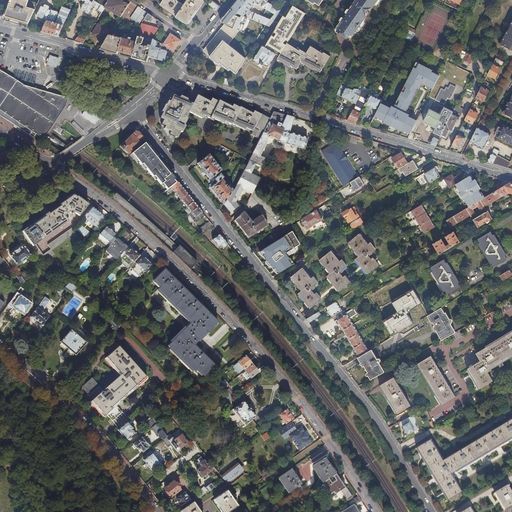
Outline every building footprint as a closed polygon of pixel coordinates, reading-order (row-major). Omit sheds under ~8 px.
[(10,22),(27,27),(38,3),(28,0),(11,0),(11,3),(10,2),(4,20),(10,22)] [(54,7),(53,9),(48,19),(42,31),(50,34),(58,36),(68,16),(69,13),(73,4),(64,0),(62,5),(63,5),(56,22),(55,21),(59,12),(58,11),(54,9),(55,7),(54,7)] [(96,1),(94,0),(74,0),(75,1),(76,0),(75,0),(78,0),(79,0),(79,1),(80,1),(80,0),(82,0),(84,1),(81,7),(81,8),(89,14),(91,13),(94,7),(98,9),(96,12),(97,12),(97,11),(98,12),(99,14),(99,15),(99,16),(105,7),(102,5),(101,4),(96,1)] [(122,0),(108,0),(105,7),(121,16),(129,4),(122,0)] [(203,0),(187,0),(184,5),(177,0),(162,0),(160,4),(187,23),(203,0)] [(209,4),(210,5),(213,7),(214,8),(217,10),(220,6),(211,0),(210,2),(208,2),(207,3),(209,4)] [(259,5),(267,9),(270,3),(267,2),(267,1),(264,0),(239,0),(231,10),(240,14),(242,15),(260,22),(263,16),(254,12),(253,12),(250,10),(257,1),(260,3),(259,5)] [(348,38),(352,33),(354,35),(356,32),(357,32),(359,29),(359,27),(361,24),(363,24),(365,21),(364,20),(366,17),(364,15),(371,6),(373,7),(375,4),(376,5),(378,2),(377,0),(359,0),(357,3),(355,6),(353,5),(350,10),(342,21),(339,26),(340,27),(338,30),(340,32),(339,32),(348,38)] [(446,0),(445,3),(457,9),(460,5),(462,0),(446,0)] [(275,14),(276,14),(280,9),(270,3),(267,9),(275,14)] [(48,19),(53,9),(50,7),(50,6),(50,5),(46,4),(45,4),(44,5),(41,4),(37,15),(48,19)] [(140,23),(147,12),(138,6),(130,17),(136,21),(135,22),(140,23)] [(241,18),(239,17),(240,14),(231,10),(227,16),(222,21),(227,24),(232,27),(236,29),(241,18)] [(277,54),(280,56),(288,43),(284,41),(294,22),(284,16),(265,47),(263,46),(254,60),(267,67),(268,67),(270,65),(269,65),(271,61),(272,61),(277,54)] [(267,25),(271,20),(271,19),(263,16),(260,22),(264,24),(267,25)] [(147,61),(148,58),(152,44),(150,43),(149,44),(148,46),(147,45),(147,43),(146,42),(144,43),(144,45),(142,44),(141,44),(143,42),(145,35),(152,37),(158,28),(142,23),(137,41),(133,55),(133,57),(139,59),(147,61)] [(511,23),(511,24),(511,25),(509,31),(508,31),(501,44),(511,49),(511,23)] [(109,30),(99,24),(92,34),(102,41),(109,30)] [(229,45),(240,31),(236,29),(232,27),(227,24),(224,28),(224,27),(205,50),(215,58),(216,57),(221,62),(223,60),(231,67),(232,66),(239,71),(246,59),(243,57),(238,53),(239,52),(234,48),(233,50),(232,49),(233,48),(229,45)] [(417,31),(405,25),(404,28),(415,33),(417,31)] [(415,33),(404,28),(403,31),(414,36),(415,33)] [(124,33),(122,37),(119,51),(133,55),(137,41),(131,40),(132,37),(129,36),(129,39),(126,38),(127,34),(124,33)] [(163,44),(174,51),(177,46),(181,40),(171,33),(163,44)] [(79,42),(83,43),(87,36),(80,34),(74,41),(79,42)] [(118,52),(119,51),(122,37),(122,36),(121,37),(115,35),(114,34),(114,35),(110,34),(101,48),(109,50),(118,53),(118,52)] [(153,38),(152,44),(148,58),(150,59),(151,55),(158,57),(158,59),(164,60),(165,60),(168,51),(167,50),(161,48),(161,47),(161,46),(157,45),(158,41),(153,38)] [(291,65),(290,67),(291,67),(291,66),(292,66),(303,50),(301,49),(300,51),(288,43),(280,56),(278,59),(284,63),(285,62),(291,65)] [(302,62),(308,66),(309,65),(310,65),(319,51),(311,46),(307,53),(303,50),(292,66),(298,70),(302,62)] [(453,62),(459,51),(453,49),(448,60),(453,62)] [(310,65),(315,69),(316,69),(321,72),(324,67),(331,56),(324,52),(324,54),(319,51),(310,65)] [(471,63),(474,56),(467,53),(466,55),(464,59),(471,63)] [(451,85),(456,87),(451,98),(459,101),(471,78),(472,74),(469,72),(447,61),(440,75),(433,89),(429,96),(436,100),(442,89),(445,91),(447,88),(449,89),(451,85)] [(498,67),(499,64),(495,61),(493,65),(488,75),(496,78),(501,68),(498,67)] [(378,110),(375,116),(385,121),(384,122),(392,126),(390,129),(395,131),(396,128),(404,132),(405,131),(411,134),(414,127),(418,120),(409,116),(410,114),(406,113),(418,88),(421,90),(424,85),(433,89),(440,75),(432,71),(433,70),(420,63),(417,68),(414,67),(405,86),(407,88),(405,92),(402,91),(398,100),(400,101),(398,105),(396,104),(394,107),(392,106),(391,108),(381,103),(378,110)] [(0,70),(0,115),(33,137),(36,134),(43,139),(54,122),(57,118),(63,110),(65,107),(67,98),(56,94),(37,89),(28,86),(24,85),(1,71),(0,70)] [(484,84),(477,97),(484,101),(489,91),(486,89),(487,85),(484,84)] [(451,98),(456,87),(451,85),(449,89),(447,88),(445,91),(442,89),(436,100),(445,104),(448,97),(451,99),(451,98)] [(357,94),(359,89),(355,89),(354,90),(347,87),(342,86),(338,95),(353,102),(356,104),(361,96),(357,94)] [(371,94),(363,91),(361,96),(356,104),(354,110),(361,114),(366,104),(371,94)] [(382,100),(379,99),(371,94),(366,104),(378,110),(381,103),(382,100)] [(252,131),(261,114),(255,111),(254,113),(244,108),(241,107),(240,108),(234,105),(232,107),(226,104),(220,101),(219,102),(213,99),(211,102),(198,95),(197,98),(194,104),(181,98),(180,99),(174,96),(170,102),(169,101),(166,105),(167,106),(160,119),(164,121),(162,124),(166,127),(165,128),(171,131),(170,134),(177,138),(184,125),(183,124),(186,118),(185,117),(188,111),(203,119),(204,116),(211,119),(211,118),(224,124),(224,125),(226,122),(232,125),(233,124),(239,127),(240,125),(246,129),(247,128),(252,131)] [(440,105),(437,113),(442,115),(445,108),(440,105)] [(473,105),(466,120),(473,123),(478,113),(475,112),(477,107),(473,105)] [(464,109),(456,106),(453,112),(441,136),(441,137),(445,139),(446,138),(447,138),(450,131),(453,132),(464,109)] [(349,108),(344,119),(348,121),(353,110),(349,108)] [(442,115),(437,113),(430,109),(424,122),(435,127),(433,132),(441,136),(453,112),(445,108),(442,115)] [(354,110),(353,110),(348,121),(352,122),(357,123),(361,114),(354,110)] [(260,139),(253,153),(258,156),(259,156),(260,156),(267,141),(267,140),(266,140),(269,135),(279,140),(279,141),(304,149),(308,138),(289,132),(294,117),(274,111),(270,118),(260,139)] [(253,132),(251,135),(260,139),(270,118),(261,114),(252,131),(253,132)] [(87,117),(82,125),(90,130),(96,122),(87,117)] [(511,144),(511,129),(503,125),(502,128),(499,134),(497,137),(511,144)] [(53,130),(60,134),(63,129),(56,126),(53,130)] [(419,129),(414,127),(411,134),(408,139),(417,141),(417,139),(415,139),(418,132),(418,131),(419,129)] [(491,134),(478,127),(475,132),(470,142),(473,143),(473,144),(483,149),(491,134)] [(133,149),(144,138),(138,131),(136,131),(124,143),(123,143),(120,146),(123,150),(124,149),(126,151),(125,152),(128,154),(129,153),(129,154),(133,149)] [(344,139),(351,142),(353,137),(358,139),(359,137),(346,133),(344,139)] [(458,134),(453,145),(460,149),(466,138),(458,134)] [(436,147),(440,139),(434,137),(432,141),(431,141),(429,143),(430,144),(430,145),(436,147)] [(144,138),(133,149),(135,151),(132,153),(136,159),(138,158),(144,163),(142,164),(154,176),(155,175),(162,184),(165,185),(166,185),(169,189),(178,181),(174,176),(171,172),(166,166),(162,161),(161,159),(153,150),(150,146),(148,144),(144,138)] [(378,148),(396,153),(399,151),(401,149),(372,140),(371,144),(378,146),(378,148)] [(323,152),(344,186),(350,182),(358,177),(338,146),(332,150),(330,148),(323,152)] [(508,168),(510,163),(497,156),(499,151),(495,149),(493,153),(492,153),(487,162),(508,168)] [(392,158),(398,167),(407,162),(401,152),(397,155),(392,158)] [(265,159),(260,156),(259,156),(258,156),(253,153),(249,160),(248,162),(235,188),(233,190),(224,204),(231,212),(239,206),(236,202),(239,198),(235,195),(240,187),(252,194),(254,190),(260,179),(251,174),(256,165),(261,168),(265,159)] [(211,184),(217,177),(215,175),(221,170),(209,155),(198,163),(210,179),(209,180),(209,181),(211,184)] [(420,167),(417,163),(415,164),(413,160),(412,160),(413,160),(397,170),(402,177),(420,167)] [(422,187),(440,176),(437,171),(439,170),(439,169),(438,166),(436,166),(435,167),(435,166),(418,177),(419,178),(418,179),(422,187)] [(211,184),(210,185),(211,187),(224,204),(233,190),(231,188),(230,189),(222,179),(223,178),(220,174),(217,177),(211,184)] [(456,183),(461,180),(457,175),(454,177),(452,174),(443,180),(445,184),(447,183),(450,187),(456,183)] [(461,180),(456,183),(461,192),(460,192),(463,199),(465,198),(470,206),(484,198),(479,190),(481,189),(476,179),(474,180),(470,175),(461,180)] [(372,185),(369,181),(364,184),(360,176),(358,177),(350,182),(352,186),(351,187),(353,191),(356,190),(363,185),(365,189),(372,185)] [(173,194),(175,192),(182,186),(180,184),(178,181),(169,189),(173,194)] [(481,211),(485,208),(485,207),(504,195),(504,196),(510,192),(511,192),(511,181),(511,182),(484,198),(470,206),(451,218),(447,220),(451,227),(470,215),(471,217),(476,214),(473,209),(478,206),(481,211)] [(175,192),(181,200),(188,194),(185,190),(182,186),(175,192)] [(277,221),(281,216),(254,190),(252,194),(251,196),(264,209),(277,221)] [(173,253),(178,248),(168,239),(162,234),(151,224),(116,193),(110,198),(119,205),(154,235),(173,253)] [(181,200),(178,202),(184,209),(185,209),(194,201),(191,197),(188,194),(181,200)] [(73,230),(74,229),(73,227),(49,245),(52,249),(44,254),(37,244),(69,221),(67,218),(71,215),(72,215),(73,215),(72,213),(75,211),(75,212),(79,215),(89,204),(88,204),(78,196),(77,197),(76,196),(75,196),(74,195),(73,195),(72,196),(71,197),(68,199),(23,231),(34,246),(31,248),(38,259),(44,255),(47,260),(55,254),(52,250),(76,233),(73,230)] [(352,204),(349,199),(344,202),(347,207),(352,204)] [(189,214),(198,207),(196,204),(194,201),(185,209),(189,214)] [(410,211),(409,211),(423,234),(435,227),(429,216),(422,204),(410,211)] [(348,209),(343,213),(346,218),(346,217),(353,228),(364,222),(360,215),(354,206),(349,210),(348,209)] [(196,222),(205,215),(202,211),(198,207),(189,214),(196,222)] [(103,226),(108,219),(97,210),(91,217),(103,226)] [(323,219),(317,210),(302,219),(308,228),(309,228),(310,229),(310,230),(312,231),(319,226),(322,227),(325,225),(322,220),(322,219),(323,219)] [(244,211),(235,220),(248,238),(268,225),(262,215),(251,221),(244,211)] [(488,211),(474,219),(478,227),(493,219),(488,211)] [(113,221),(110,227),(116,230),(119,224),(113,221)] [(210,221),(200,228),(203,232),(212,224),(210,221)] [(107,244),(110,246),(117,238),(118,237),(115,235),(116,234),(107,226),(94,241),(103,249),(107,244)] [(273,267),(278,273),(279,273),(282,271),(292,265),(288,259),(289,258),(285,253),(301,244),(293,231),(262,249),(264,253),(262,255),(272,268),(273,267)] [(446,250),(460,241),(454,231),(453,231),(446,236),(451,243),(446,246),(442,238),(434,243),(440,253),(441,252),(446,250)] [(492,262),(494,266),(507,259),(507,258),(505,255),(506,254),(494,234),(493,235),(491,231),(478,239),(480,242),(479,243),(487,256),(488,258),(491,263),(492,262)] [(356,259),(367,274),(379,265),(374,258),(372,260),(368,255),(376,248),(370,242),(368,243),(360,233),(348,243),(359,256),(356,259)] [(224,249),(229,245),(220,234),(212,240),(218,247),(220,245),(224,249)] [(108,256),(115,262),(118,259),(128,247),(117,238),(110,246),(106,251),(109,255),(108,256)] [(10,255),(18,266),(32,256),(24,245),(10,255)] [(180,246),(178,248),(173,253),(188,267),(190,269),(197,262),(180,246)] [(118,259),(129,269),(140,256),(132,248),(131,249),(128,247),(118,259)] [(327,276),(339,291),(351,282),(346,275),(344,277),(340,272),(348,266),(342,259),(340,261),(331,251),(320,260),(330,274),(327,276)] [(132,269),(140,276),(144,272),(152,264),(150,263),(144,256),(143,257),(132,269)] [(445,290),(448,294),(460,286),(458,283),(459,282),(448,262),(446,263),(444,259),(431,267),(433,270),(432,271),(444,291),(445,290)] [(299,293),(311,308),(322,299),(317,293),(315,294),(311,289),(319,283),(314,276),(312,278),(303,267),(291,277),(302,290),(299,293)] [(168,346),(194,372),(197,369),(204,376),(214,365),(201,352),(194,345),(199,340),(199,341),(202,338),(218,322),(176,280),(165,269),(164,270),(154,280),(161,286),(158,289),(160,290),(170,301),(173,304),(184,315),(191,322),(188,325),(168,346)] [(511,274),(511,272),(510,270),(500,276),(503,280),(511,274)] [(23,272),(17,276),(20,280),(23,285),(24,284),(27,279),(23,272)] [(76,287),(69,282),(65,288),(65,289),(70,293),(71,292),(72,293),(76,287)] [(20,289),(9,305),(13,308),(14,306),(24,313),(26,312),(27,313),(32,307),(30,305),(31,304),(21,297),(21,296),(20,295),(21,295),(22,294),(24,291),(24,290),(24,289),(26,286),(24,284),(23,285),(20,289)] [(415,288),(380,307),(388,321),(385,323),(393,338),(407,330),(410,334),(421,328),(418,324),(416,326),(409,314),(424,305),(415,288)] [(87,295),(79,289),(77,292),(85,298),(86,295),(87,295)] [(94,295),(96,293),(92,289),(87,295),(98,303),(99,301),(100,301),(94,295)] [(49,316),(48,315),(42,311),(47,305),(47,306),(51,301),(46,297),(38,308),(37,308),(32,316),(31,316),(30,317),(30,318),(31,318),(31,319),(32,319),(32,318),(33,318),(42,324),(42,325),(42,326),(43,326),(44,326),(44,325),(44,324),(49,316)] [(343,302),(341,298),(327,307),(333,316),(342,310),(340,306),(343,305),(343,304),(343,302)] [(109,308),(99,301),(98,303),(107,311),(109,308)] [(429,314),(428,314),(435,325),(434,326),(438,333),(439,332),(443,339),(456,332),(450,323),(452,322),(446,312),(445,312),(441,307),(429,314)] [(340,324),(344,330),(354,324),(350,318),(357,314),(354,308),(347,313),(345,310),(333,318),(337,325),(340,324)] [(322,314),(320,311),(306,319),(309,322),(322,314)] [(106,321),(116,331),(122,324),(112,315),(106,321)] [(424,326),(430,323),(426,316),(420,319),(424,326)] [(359,333),(354,324),(344,330),(349,339),(359,333)] [(68,333),(61,342),(62,342),(61,343),(60,344),(60,345),(61,346),(62,347),(70,354),(70,355),(71,355),(72,355),(73,355),(75,354),(76,355),(81,350),(83,352),(91,342),(89,340),(89,339),(88,338),(88,337),(82,331),(76,326),(75,327),(74,327),(68,333)] [(462,358),(481,388),(493,380),(488,371),(491,369),(490,368),(511,354),(511,331),(476,353),(481,360),(479,361),(472,351),(462,358)] [(359,333),(349,339),(354,348),(364,342),(359,333)] [(369,350),(364,342),(354,348),(359,356),(369,350)] [(89,394),(113,422),(123,412),(116,404),(146,377),(119,346),(107,357),(123,375),(105,391),(93,378),(92,378),(83,387),(82,387),(89,394)] [(369,350),(359,356),(361,359),(372,378),(385,371),(379,361),(380,361),(380,360),(380,359),(379,358),(378,358),(377,359),(373,352),(371,349),(369,350)] [(244,369),(252,363),(246,356),(238,362),(234,366),(239,373),(244,369)] [(418,364),(442,404),(455,396),(431,356),(418,364)] [(258,372),(260,373),(266,369),(263,365),(257,370),(253,365),(245,371),(243,373),(248,379),(250,377),(251,377),(258,372)] [(224,387),(226,386),(220,377),(218,379),(222,384),(224,387)] [(381,384),(398,412),(410,405),(394,377),(381,384)] [(222,389),(224,387),(222,384),(218,379),(213,382),(217,387),(220,386),(222,389)] [(243,420),(247,424),(258,416),(254,410),(254,409),(253,409),(251,406),(250,405),(246,400),(235,408),(238,413),(239,413),(244,419),(243,420)] [(290,407),(288,403),(281,409),(283,412),(280,414),(285,420),(283,421),(284,424),(286,422),(287,423),(295,418),(288,409),(290,407)] [(236,424),(240,420),(234,414),(230,417),(236,424)] [(410,416),(401,421),(406,430),(404,431),(406,434),(408,434),(415,430),(410,421),(411,420),(410,416)] [(151,429),(157,424),(152,417),(145,422),(151,429)] [(511,418),(443,460),(433,445),(421,452),(449,498),(462,490),(459,485),(511,453),(511,418)] [(128,421),(118,430),(122,434),(123,433),(128,439),(136,433),(135,433),(132,429),(134,428),(130,424),(128,421)] [(297,429),(292,422),(279,431),(285,439),(290,435),(300,450),(312,442),(309,437),(310,436),(306,431),(305,431),(302,426),(297,429)] [(167,437),(157,424),(151,429),(155,434),(158,433),(163,440),(167,437)] [(172,445),(177,452),(181,449),(180,448),(188,442),(185,438),(187,437),(181,431),(179,433),(181,435),(175,440),(170,434),(167,437),(172,445)] [(267,432),(262,436),(265,440),(270,437),(267,432)] [(142,437),(134,444),(134,445),(133,446),(135,449),(136,448),(137,449),(139,447),(143,451),(150,446),(147,441),(146,442),(142,437)] [(163,440),(168,448),(172,445),(167,437),(163,440)] [(433,445),(430,439),(418,446),(421,452),(433,445)] [(153,453),(150,450),(145,454),(147,457),(144,460),(152,470),(155,467),(157,469),(162,465),(153,453)] [(212,470),(201,456),(196,460),(199,464),(201,467),(197,471),(202,478),(212,470)] [(325,481),(337,473),(331,463),(327,456),(314,465),(325,481)] [(229,468),(237,463),(235,460),(227,465),(229,468)] [(239,466),(223,478),(224,479),(225,480),(226,480),(227,481),(229,481),(230,480),(235,477),(242,471),(239,466)] [(303,483),(293,468),(280,476),(291,491),(303,483)] [(325,481),(324,482),(333,495),(341,490),(348,500),(353,496),(338,473),(337,473),(325,481)] [(183,484),(186,488),(187,487),(189,485),(182,476),(177,479),(182,484),(183,484)] [(171,497),(180,489),(174,481),(165,488),(171,497)] [(199,493),(197,495),(199,498),(214,487),(211,483),(204,489),(203,493),(200,495),(199,493)] [(509,484),(496,491),(506,508),(511,504),(511,489),(509,484)] [(223,511),(228,511),(237,506),(226,490),(214,499),(223,511)] [(177,505),(180,509),(191,501),(188,497),(185,493),(184,493),(177,498),(177,500),(179,503),(179,504),(177,505)] [(199,511),(193,502),(181,511),(199,511)]
